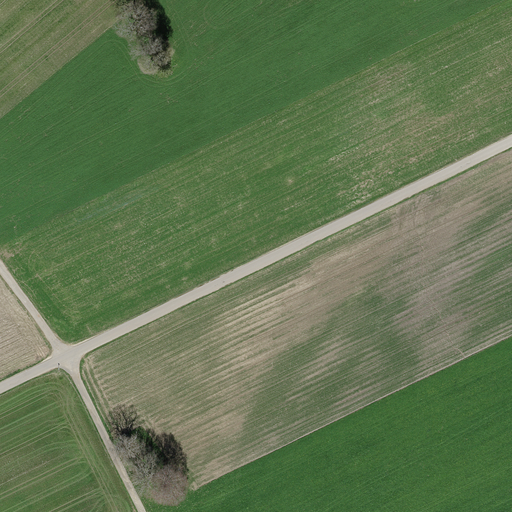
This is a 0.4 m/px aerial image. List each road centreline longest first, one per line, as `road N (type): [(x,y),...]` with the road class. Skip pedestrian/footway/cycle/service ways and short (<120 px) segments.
road 1 (unclassified): [(511,141),(0,387)]
road 2 (track): [(139,511),(62,357),(0,269)]
